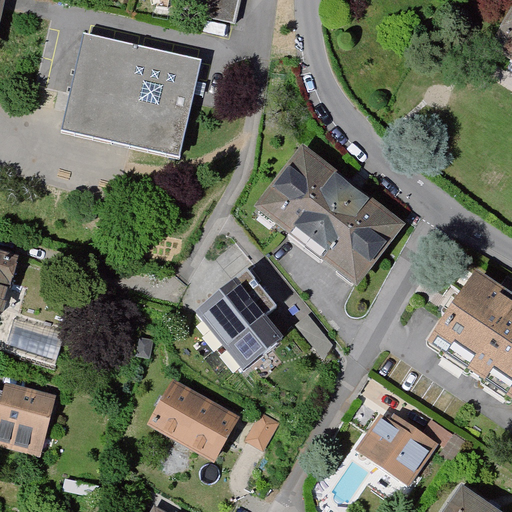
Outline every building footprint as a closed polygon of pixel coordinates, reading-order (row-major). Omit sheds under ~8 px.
[(239,0),(211,0),(207,17),(234,24),(239,0)] [(511,20),(492,52),(511,64),(511,20)] [(201,61),(87,35),(65,132),(179,157),(201,61)] [(405,237),(302,158),(256,217),(360,296),(405,237)] [(0,314),(4,316),(21,260),(0,253),(0,314)] [(276,315),(247,279),(196,319),(243,378),(284,345),(267,322),(276,315)] [(511,302),(479,281),(433,354),(511,404),(511,302)] [(158,341),(144,338),(141,357),(154,360),(158,341)] [(242,418),(177,379),(151,422),(217,461),(242,418)] [(0,442),(47,454),(59,404),(8,391),(7,395),(0,393),(0,442)] [(439,448),(456,460),(468,441),(435,420),(426,433),(398,415),(389,410),(375,432),(363,452),(415,485),(439,448)] [(286,425),(266,415),(251,444),(271,454),(286,425)] [(504,511),(466,487),(449,511),(504,511)]
